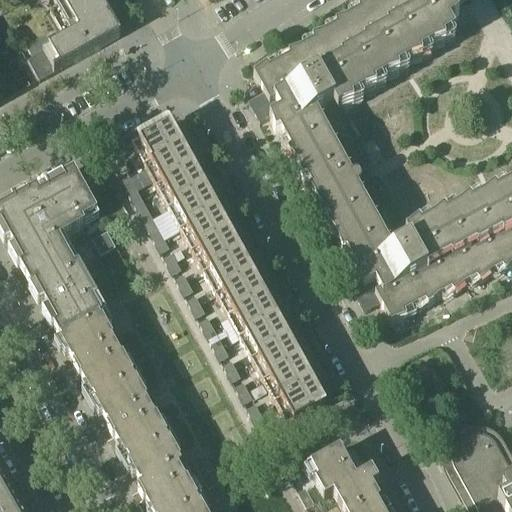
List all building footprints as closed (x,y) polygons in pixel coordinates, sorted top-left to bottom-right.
[(65,43),(53,50),(31,62),(27,65),(38,86),(118,41),(107,22),(108,21),(107,20),(106,20),(101,12),(103,11),(102,10),(100,10),(98,5),(99,5),(96,0),(49,0),(56,11),(49,15),(65,43)] [(511,463),(511,474),(509,476),(495,451),(493,447),(490,444),(487,442),(483,440),(479,439),(475,439),(471,439),(467,440),(463,442),(459,444),(456,447),(454,450),(452,454),(451,458),(450,462),(451,466),(452,470),(453,474),(474,511),(511,511),(511,188),(509,191),(496,198),(493,194),(483,202),(471,209),(468,205),(458,213),(445,220),(442,217),(432,224),(420,231),(417,228),(407,236),(379,184),(378,183),(378,182),(376,182),(375,181),(374,181),(372,181),(358,189),(359,188),(359,187),(359,186),(359,184),(359,183),(358,181),(357,181),(355,180),(353,179),(366,172),(367,171),(368,170),(369,169),(369,168),(369,167),(369,166),(368,165),(340,113),(352,109),(350,105),(363,98),(375,94),(373,89),(386,82),(398,78),(396,74),(409,67),(421,63),(419,59),(432,52),(444,48),(442,43),(453,37),(448,27),(453,24),(454,23),(456,21),(457,20),(457,19),(458,17),(458,15),(458,13),(458,12),(457,10),(456,8),(466,2),(464,0),(379,0),(368,6),(357,10),(358,15),(346,22),(334,26),(335,30),(322,37),(311,41),(312,45),(299,52),(287,57),(289,61),(268,72),(265,69),(255,76),(252,79),(263,99),(247,108),(258,128),(268,122),(270,125),(274,137),(279,135),(290,155),(286,158),(294,168),(297,173),(301,185),(305,183),(311,194),(333,183),(336,189),(334,190),(339,200),(341,199),(345,205),(323,217),(330,228),(326,230),(334,240),(337,245),(341,257),(345,256),(356,276),(352,279),(360,289),(362,291),(351,297),(362,316),(378,308),(390,328),(393,326),(405,322),(404,318),(424,307),(427,310),(437,302),(450,295),(453,299),(462,291),(475,284),(478,288),(488,280),(500,273),(503,276),(511,269),(511,463)] [(31,62),(53,50),(46,38),(24,51),(31,62)] [(23,80),(0,39),(0,55),(16,83),(23,80)] [(168,129),(117,157),(123,168),(124,168),(137,160),(143,172),(180,152),(168,129)] [(180,152),(143,172),(155,194),(192,173),(180,152)] [(117,157),(106,164),(109,170),(116,183),(117,183),(126,178),(128,176),(124,168),(123,168),(117,157)] [(192,173),(155,194),(167,215),(204,195),(192,173)] [(126,178),(117,183),(122,191),(131,186),(128,181),(126,178)] [(24,281),(66,258),(58,244),(84,230),(81,226),(96,218),(74,180),(39,199),(36,194),(0,213),(0,243),(3,249),(9,246),(12,252),(7,255),(16,273),(19,271),(24,281)] [(131,186),(122,191),(127,199),(136,195),(131,186)] [(136,195),(127,199),(131,208),(140,203),(140,202),(136,195)] [(204,195),(167,215),(179,237),(216,217),(204,195)] [(140,203),(131,208),(136,216),(145,212),(140,203)] [(145,212),(136,216),(141,225),(150,220),(145,212)] [(216,217),(179,237),(191,259),(228,238),(216,217)] [(150,220),(141,225),(145,233),(154,228),(152,224),(150,220)] [(154,228),(145,233),(150,242),(159,237),(154,228)] [(91,244),(100,259),(114,251),(106,236),(91,244)] [(159,237),(150,242),(155,250),(164,245),(159,237)] [(228,238),(191,259),(203,280),(240,260),(228,238)] [(164,245),(155,250),(159,259),(168,254),(164,245)] [(96,303),(78,269),(73,271),(66,258),(24,281),(30,291),(27,292),(37,310),(43,306),(46,313),(41,316),(50,333),(53,332),(59,343),(62,341),(98,322),(101,320),(92,305),(96,303)] [(171,259),(162,263),(167,272),(175,267),(171,259)] [(240,260),(203,280),(215,302),(251,281),(240,260)] [(175,267),(167,272),(171,280),(180,275),(175,267)] [(183,280),(174,285),(179,293),(187,288),(183,280)] [(251,281),(215,302),(226,323),(263,303),(251,281)] [(187,288),(179,293),(183,302),(192,297),(187,288)] [(195,302),(186,306),(190,315),(199,310),(195,302)] [(263,303),(226,323),(238,345),(275,324),(263,303)] [(199,310),(190,315),(195,323),(204,318),(199,310)] [(98,322),(62,341),(59,343),(107,430),(146,409),(98,322)] [(206,323),(198,328),(202,336),(211,332),(206,323)] [(275,324),(238,345),(250,366),(287,346),(276,326),(275,324)] [(211,332),(202,336),(207,345),(216,340),(211,332)] [(218,345),(210,350),(214,358),(223,353),(218,345)] [(287,346),(250,366),(262,388),(299,367),(287,346)] [(223,353),(214,358),(219,366),(228,362),(223,353)] [(230,366),(221,371),(226,379),(235,375),(230,366)] [(299,367),(262,388),(274,409),(311,389),(299,367)] [(235,375),(226,379),(231,388),(240,383),(235,375)] [(242,388),(233,393),(238,401),(247,396),(242,388)] [(261,388),(247,396),(251,405),(266,397),(261,388)] [(311,389),(274,409),(286,432),(323,412),(311,389)] [(247,396),(238,401),(243,409),(251,405),(247,396)] [(164,443),(157,429),(146,409),(107,430),(126,464),(164,443)] [(254,409),(245,414),(250,423),(259,418),(254,409)] [(259,418),(250,423),(255,431),(263,426),(259,418)] [(266,431),(257,436),(262,445),(271,440),(266,431)] [(174,459),(171,453),(164,443),(126,464),(141,491),(137,492),(144,506),(183,484),(177,472),(180,470),(174,459)] [(332,498),(339,511),(378,511),(376,507),(379,505),(370,491),(377,487),(370,475),(354,483),(338,454),(305,472),(306,473),(309,471),(316,485),(313,487),(322,503),(332,498)] [(198,460),(191,464),(207,493),(214,489),(198,460)] [(199,511),(188,492),(183,484),(144,506),(148,511),(199,511)] [(304,511),(312,508),(304,493),(296,497),(304,511)] [(15,511),(6,495),(0,497),(0,511),(15,511)]
